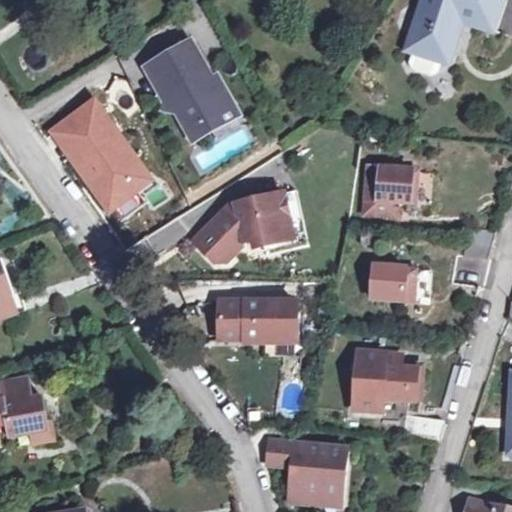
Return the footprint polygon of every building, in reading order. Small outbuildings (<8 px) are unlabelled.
[(425,0),(409,50),(448,63),(462,22),(493,32),(504,0),(425,0)] [(234,110),(191,45),(147,70),(166,104),(164,110),(177,114),(189,135),(234,110)] [(146,176),(95,105),(66,125),(83,149),(71,158),(105,205),(146,176)] [(234,110),(189,135),(195,145),(239,119),(234,110)] [(286,162),(282,155),(251,174),(245,178),(251,186),(278,170),(277,168),(286,162)] [(421,172),(370,167),(365,214),(401,218),(402,203),(417,204),(421,172)] [(235,213),(230,218),(226,213),(193,246),(213,267),(224,265),(244,244),(261,242),(262,250),(286,245),(284,227),(290,226),(286,196),(236,206),(235,213)] [(468,229),(466,243),(493,246),(497,232),(468,229)] [(377,245),(378,234),(362,233),(361,243),(377,245)] [(493,246),(466,243),(465,258),(490,260),(493,246)] [(0,321),(11,318),(7,302),(14,299),(1,261),(0,261),(0,321)] [(396,289),(397,269),(376,267),(372,300),(404,303),(406,289),(396,289)] [(396,289),(406,289),(407,270),(397,269),(396,289)] [(22,297),(14,299),(7,302),(11,318),(27,313),(22,297)] [(218,343),(296,344),(297,307),(219,306),(218,343)] [(418,371),(404,370),(404,359),(362,356),(356,413),(383,415),(385,401),(415,404),(418,371)] [(11,438),(32,434),(31,428),(48,425),(44,399),(32,401),(28,380),(1,384),(5,401),(0,402),(0,426),(9,425),(11,438)] [(444,423),(406,418),(404,437),(439,441),(444,423)] [(207,438),(197,422),(171,431),(181,447),(207,438)] [(31,428),(32,434),(50,431),(48,425),(31,428)] [(342,452),(272,445),(270,462),(295,465),(291,506),(309,508),(310,496),(344,500),(347,469),(340,468),(342,452)] [(342,452),(340,468),(347,469),(349,453),(342,452)] [(17,486),(2,489),(6,501),(20,497),(17,486)] [(310,496),(309,508),(342,511),(344,500),(310,496)] [(511,511),(471,502),(468,511),(511,511)]
